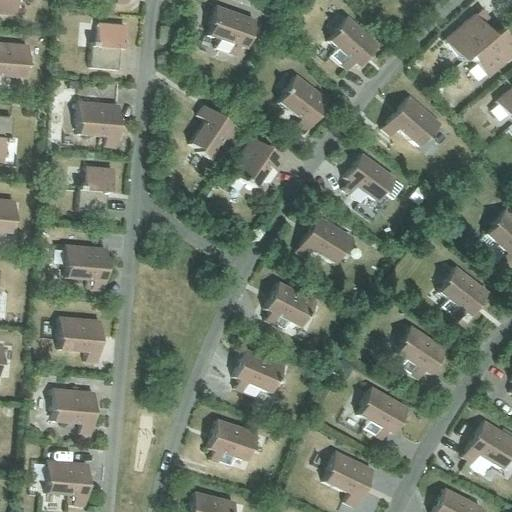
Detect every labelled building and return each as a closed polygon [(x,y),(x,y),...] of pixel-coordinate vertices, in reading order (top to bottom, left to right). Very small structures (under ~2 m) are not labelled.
[(0,0),(0,14),(13,16),(14,0),(0,0)] [(241,49),(252,21),(212,7),(206,25),(208,26),(204,36),(215,40),(212,49),(233,57),(236,47),(241,49)] [(479,23),(486,17),(479,9),(472,15),(471,14),(439,41),(457,63),(497,30),(496,29),(489,35),(479,23)] [(354,68),(374,45),(342,17),(330,32),(331,33),(324,41),(333,49),(327,56),(343,71),(349,64),(354,68)] [(120,50),(122,26),(94,24),(93,43),(87,43),(87,47),(86,68),(114,71),(115,49),(120,50)] [(511,38),(507,43),(497,30),(457,63),(465,57),(482,78),(511,53),(511,38)] [(23,67),(24,46),(0,44),(0,76),(19,78),(20,67),(23,67)] [(305,127),(325,102),(292,76),(279,92),(281,94),(274,103),(296,120),(290,127),(299,134),(305,127)] [(511,84),(490,103),(508,124),(511,121),(511,84)] [(423,140),(437,125),(405,97),(384,122),(378,129),(387,137),(393,130),(414,148),(421,139),(423,140)] [(113,138),(115,106),(73,103),(72,123),(74,123),(73,135),(101,137),(100,147),(111,148),(112,138),(113,138)] [(208,112),(200,107),(193,116),(202,122),(186,145),(196,151),(194,153),(211,165),(235,130),(208,112)] [(7,144),(9,118),(0,117),(0,162),(2,143),(7,144)] [(270,160),(273,155),(248,139),(225,174),(241,184),(242,182),(251,188),(257,178),(265,184),(278,166),(270,160)] [(379,195),(391,179),(357,155),(339,179),(344,182),(338,190),(356,203),(362,195),(371,202),(378,194),(379,195)] [(108,193),(110,170),(82,168),(80,187),(75,186),(73,212),(101,214),(103,193),(108,193)] [(9,222),(11,202),(0,200),(0,233),(6,234),(7,222),(9,222)] [(511,261),(511,260),(511,219),(501,209),(487,225),(489,226),(482,235),(502,253),(495,261),(504,268),(511,261)] [(338,256),(349,239),(313,216),(296,244),(297,244),(292,252),(301,258),(307,250),(330,265),(336,255),(338,256)] [(100,282),(103,250),(61,246),(59,267),(62,267),(61,278),(88,281),(87,290),(99,291),(100,282)] [(465,317),(484,293),(451,267),(439,283),(441,284),(434,292),(443,300),(437,307),(455,321),(461,313),(465,317)] [(302,319),(311,302),(274,283),(260,310),(265,312),(261,321),(280,331),(285,322),(295,328),(300,318),(302,319)] [(94,354),(97,322),(55,318),(53,339),(55,339),(54,350),(82,353),(81,362),(93,363),(93,354),(94,354)] [(424,375),(441,350),(406,327),(395,343),(397,344),(391,353),(401,360),(396,368),(414,380),(419,372),(424,375)] [(272,384),(279,366),(241,350),(229,378),(235,380),(231,389),(251,398),(255,389),(266,393),(270,383),(272,384)] [(388,435),(403,409),(366,388),(357,405),(359,406),(354,415),(364,421),(359,429),(378,440),(383,432),(388,435)] [(88,425),(90,393),(49,390),(47,410),(49,411),(48,422),(76,424),(75,434),(86,435),(87,425),(88,425)] [(247,452),(253,434),(213,421),(203,449),(209,451),(206,460),(227,467),(230,458),(241,461),(244,451),(247,452)] [(505,461),(511,449),(511,441),(480,422),(463,449),(458,458),(468,464),(473,455),(497,470),(503,460),(505,461)] [(355,499),(369,470),(331,452),(322,471),(324,472),(319,482),(344,494),(340,503),(350,508),(355,499)] [(81,497),(84,465),(42,461),(41,482),(43,482),(42,494),(69,496),(69,506),(80,507),(81,497)] [(475,511),(478,508),(440,489),(428,511),(475,511)] [(228,511),(231,503),(190,493),(185,511),(228,511)]
